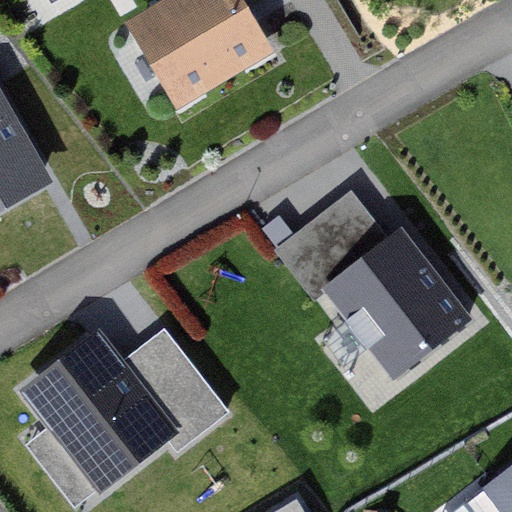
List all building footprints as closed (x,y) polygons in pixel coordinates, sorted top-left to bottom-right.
[(177,99),(263,49),(235,0),(173,0),(133,23),(177,99)] [(0,220),(56,188),(0,92),(0,220)] [(343,210),(279,257),(308,297),(327,283),(395,374),(459,327),(396,242),(377,256),(343,210)] [(92,350),(26,397),(89,486),(156,438),(92,350)] [(511,511),(511,474),(482,498),(492,511),(511,511)]
